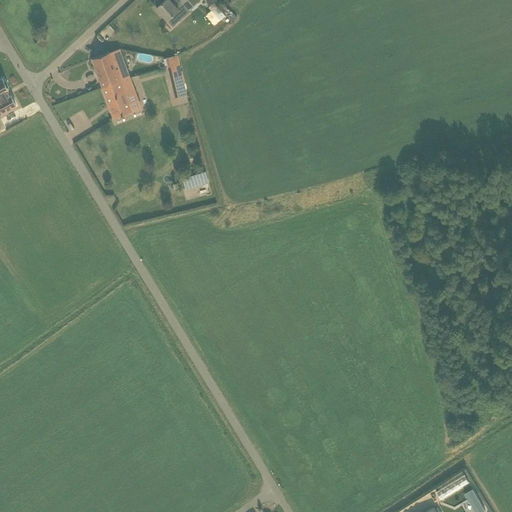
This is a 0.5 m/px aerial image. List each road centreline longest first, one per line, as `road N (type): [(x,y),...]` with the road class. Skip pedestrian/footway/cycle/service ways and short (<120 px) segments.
road 1 (unclassified): [(273,489),(31,87)]
road 2 (unclassified): [(31,87),(124,0)]
